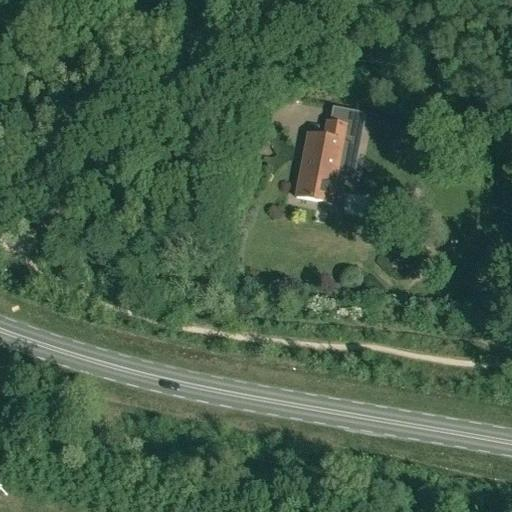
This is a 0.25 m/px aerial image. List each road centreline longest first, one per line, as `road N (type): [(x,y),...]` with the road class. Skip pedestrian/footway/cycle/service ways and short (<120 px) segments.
road 1 (secondary): [(511,443),(115,369),(0,331)]
road 2 (track): [(19,256),(153,104)]
road 3 (residential): [(153,104),(277,0)]
